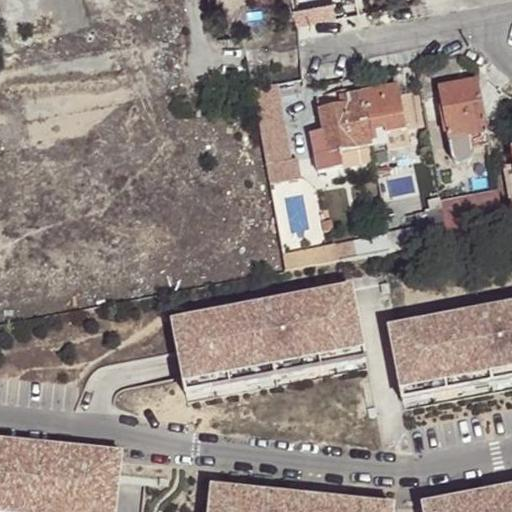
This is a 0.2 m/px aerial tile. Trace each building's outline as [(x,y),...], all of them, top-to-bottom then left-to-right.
[(5,0),(0,0),(0,23),(9,22),(5,0)] [(76,0),(55,0),(58,14),(79,11),(76,0)] [(60,41),(102,255),(175,241),(133,27),(60,41)] [(20,63),(0,66),(0,119),(29,114),(20,63)] [(487,135),(478,83),(441,89),(450,141),(472,138),(487,135)] [(400,85),(361,93),(369,138),(389,134),(407,131),(400,85)] [(354,102),(353,94),(350,86),(327,91),(326,87),(319,89),(321,99),(322,108),(354,102)] [(263,167),(288,163),(276,87),(252,92),(263,167)] [(322,108),(324,123),(326,135),(337,134),(340,150),(344,149),(372,148),(369,138),(361,93),(360,93),(353,94),(354,102),(322,108)] [(324,123),(313,124),(320,168),(346,164),(344,149),(340,150),(329,153),(326,135),(324,123)] [(407,131),(389,134),(390,142),(391,149),(409,146),(407,131)] [(329,153),(340,150),(337,134),(326,135),(329,153)] [(389,134),(369,138),(372,148),(390,142),(389,134)] [(487,135),(472,138),(474,149),(489,147),(487,135)] [(472,138),(450,141),(453,160),(456,163),(458,165),(462,166),(466,166),(470,164),(473,161),(475,157),(474,149),(472,138)] [(36,159),(0,165),(0,217),(45,209),(36,159)] [(288,163),(263,167),(266,187),(299,181),(296,162),(288,163)] [(442,208),(443,212),(448,243),(504,231),(498,199),(442,208)] [(416,218),(419,229),(422,248),(448,243),(443,212),(416,218)] [(387,235),(390,254),(422,248),(419,229),(387,235)] [(336,264),(361,260),(357,244),(333,248),(336,264)] [(333,248),(284,257),(286,274),(336,264),(333,248)] [(306,295),(171,321),(183,383),(212,377),(214,387),(244,381),(242,371),(303,359),(305,370),(335,364),(333,353),(362,347),(350,286),(320,292),(323,306),(309,308),(306,295)] [(320,292),(306,295),(309,308),(323,306),(320,292)] [(511,302),(387,327),(399,389),(428,383),(430,394),(461,388),(459,377),(511,366),(511,302)] [(362,347),(333,353),(335,364),(364,358),(362,347)] [(303,359),(242,371),(244,381),(305,370),(303,359)] [(511,366),(459,377),(461,388),(511,377),(511,366)] [(214,387),(212,377),(183,383),(185,393),(214,387)] [(428,383),(399,389),(401,399),(430,394),(428,383)] [(112,511),(118,457),(0,444),(0,511),(112,511)] [(511,511),(511,491),(465,501),(466,511),(452,511),(451,504),(421,510),(421,511),(511,511)] [(344,511),(345,507),(208,493),(205,511),(389,511),(390,511),(359,508),(358,511),(344,511)] [(466,511),(465,501),(451,504),(452,511),(466,511)]
